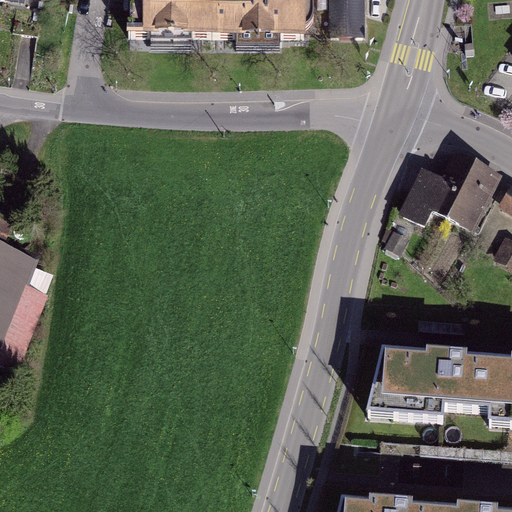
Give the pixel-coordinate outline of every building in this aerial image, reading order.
[(0,0),(0,6),(24,10),(25,0),(0,0)] [(302,0),(132,0),(130,39),(303,40),(302,0)] [(327,0),(329,48),(365,47),(363,0),(327,0)] [(445,179),(427,170),(404,218),(425,228),(432,212),(474,232),(499,180),(455,160),(445,179)] [(511,190),(501,208),(511,214),(511,190)] [(391,227),(384,257),(403,261),(410,231),(391,227)] [(511,274),(511,247),(502,245),(495,270),(511,274)] [(0,386),(4,388),(49,277),(0,257),(0,386)] [(511,365),(455,360),(376,353),(370,419),(439,426),(440,411),(486,415),(485,429),(511,431),(511,365)] [(432,511),(396,509),(336,503),(335,511),(432,511)]
